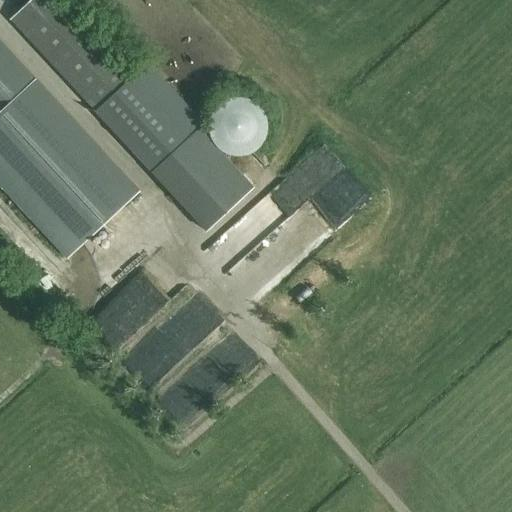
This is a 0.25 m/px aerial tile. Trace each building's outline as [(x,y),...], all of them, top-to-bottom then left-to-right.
[(150,173),(188,137),(133,77),(128,81),(53,0),(42,0),(19,21),(99,108),(94,112),(150,173)] [(0,186),(68,260),(92,237),(139,194),(0,44),(0,186)] [(256,152),(262,142),(265,131),(263,121),(256,112),(247,106),(237,104),(227,106),(218,112),(212,121),(210,131),(212,142),(218,151),(226,156),(237,159),(247,157),(256,152)] [(197,130),(151,173),(205,232),(252,188),(197,130)] [(334,161),(318,144),(268,190),(284,208),(334,161)] [(221,265),(243,294),(307,247),(300,237),(353,198),(338,179),(221,265)] [(149,314),(179,285),(162,268),(155,275),(148,269),(126,291),(149,314)]
